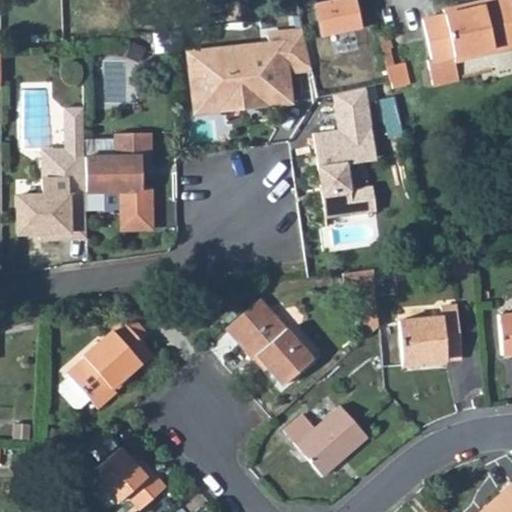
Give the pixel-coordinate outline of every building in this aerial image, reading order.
[(460,79),(456,62),(495,53),(499,70),(500,73),(511,70),(511,0),(484,0),(485,5),(471,7),(470,1),(443,8),(444,14),(422,19),(431,60),(428,61),(434,85),(460,79)] [(311,70),(303,33),(267,37),(269,47),(189,55),(195,107),(218,105),(218,102),(245,99),(246,107),(265,105),(289,102),(287,82),(281,78),(281,72),(286,72),(311,70)] [(460,79),(499,70),(495,53),(456,62),(460,79)] [(365,88),(391,81),(388,68),(386,59),(374,61),(377,77),(359,80),(360,89),(365,88)] [(388,68),(391,81),(399,80),(395,67),(388,68)] [(313,78),(318,99),(332,96),(345,92),(340,72),(313,78)] [(345,92),(332,96),(337,130),(312,134),(325,218),(376,211),(372,186),(350,189),(346,164),(376,160),(365,88),(360,89),(345,92)] [(265,105),(246,107),(247,122),(267,119),(265,105)] [(73,136),(84,136),(84,113),(72,114),(73,136)] [(73,136),(72,114),(65,114),(65,156),(85,156),(84,136),(73,136)] [(116,158),(85,159),(86,194),(121,193),(121,204),(151,204),(151,189),(141,189),(141,168),(151,168),(150,134),(115,135),(116,158)] [(85,159),(85,156),(65,156),(51,156),(43,164),(44,185),(42,185),(42,201),(17,201),(17,238),(39,237),(49,237),(49,241),(69,240),(69,237),(87,236),(86,194),(85,159)] [(151,204),(121,204),(122,232),(152,231),(151,204)] [(452,257),(454,274),(474,272),(472,255),(452,257)] [(343,273),(345,290),(365,287),(375,286),(373,268),(343,273)] [(365,287),(366,295),(375,294),(375,286),(365,287)] [(378,326),(375,294),(366,295),(361,296),(364,339),(378,326)] [(225,328),(241,345),(274,316),(259,298),(225,328)] [(424,362),(446,360),(461,359),(457,306),(441,307),(442,317),(398,321),(402,366),(424,364),(424,362)] [(511,313),(498,314),(502,356),(511,354),(511,313)] [(241,345),(252,359),(256,356),(282,385),(311,358),(274,316),(241,345)] [(113,387),(153,354),(139,338),(146,331),(136,320),(129,326),(124,320),(84,355),(85,357),(67,372),(69,374),(59,382),(59,388),(73,404),(79,405),(88,397),(97,406),(115,391),(113,387)] [(284,430),(324,476),(367,437),(340,405),(315,427),(303,414),(284,430)] [(92,472),(118,502),(127,494),(141,510),(167,486),(140,455),(134,460),(121,445),(92,472)] [(511,511),(511,486),(511,487),(511,486),(480,511),(511,511)]
